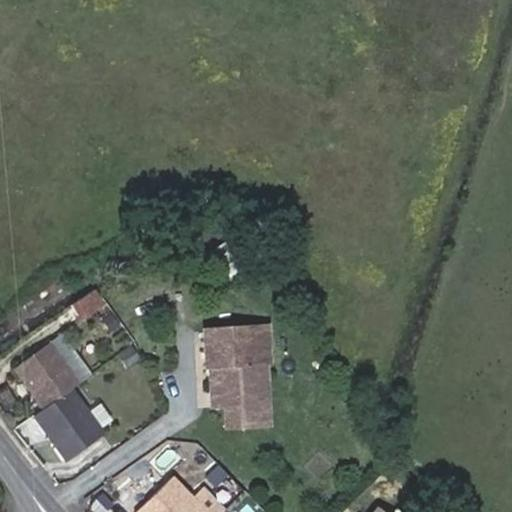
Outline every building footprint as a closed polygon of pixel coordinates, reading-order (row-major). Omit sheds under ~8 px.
[(359,329),(365,294),(350,291),(344,326),(359,329)] [(270,332),(255,333),(257,368),(267,367),(272,367),(270,332)] [(255,333),(208,336),(210,373),(225,372),(226,395),(215,395),(216,413),(229,412),(230,431),(271,429),(267,367),(257,368),(255,333)] [(83,404),(91,396),(57,360),(24,389),(58,426),(83,404)] [(225,372),(210,373),(211,395),(215,395),(226,395),(225,372)] [(87,475),(120,445),(83,404),(58,426),(49,434),(87,475)] [(228,511),(233,508),(212,485),(200,495),(177,469),(137,504),(144,511),(228,511)]
